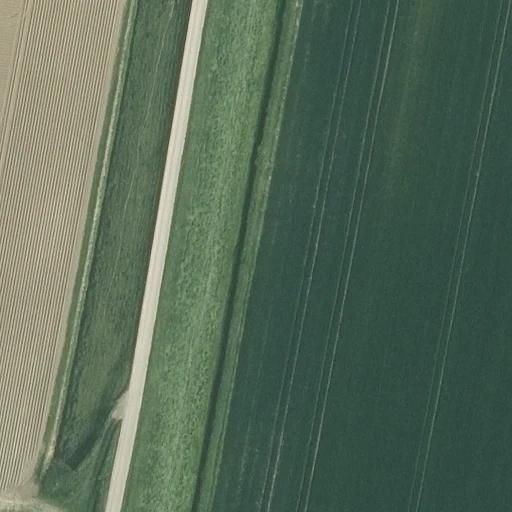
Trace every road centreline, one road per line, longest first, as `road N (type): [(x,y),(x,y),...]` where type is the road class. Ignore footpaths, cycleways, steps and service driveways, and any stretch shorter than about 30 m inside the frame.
road 1 (track): [(204,511),(297,0)]
road 2 (unclassified): [(110,511),(194,0)]
